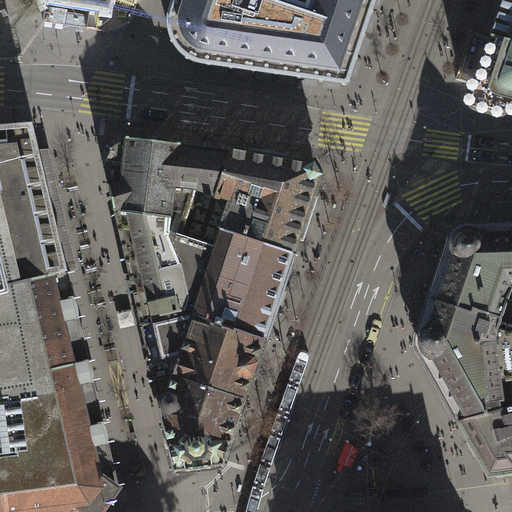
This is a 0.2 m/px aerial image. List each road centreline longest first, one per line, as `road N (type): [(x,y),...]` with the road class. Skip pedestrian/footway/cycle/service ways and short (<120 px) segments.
road 1 (tertiary): [(511,155),(58,90)]
road 2 (tertiary): [(285,505),(393,234),(448,188),(511,177)]
road 3 (residential): [(511,502),(371,511)]
